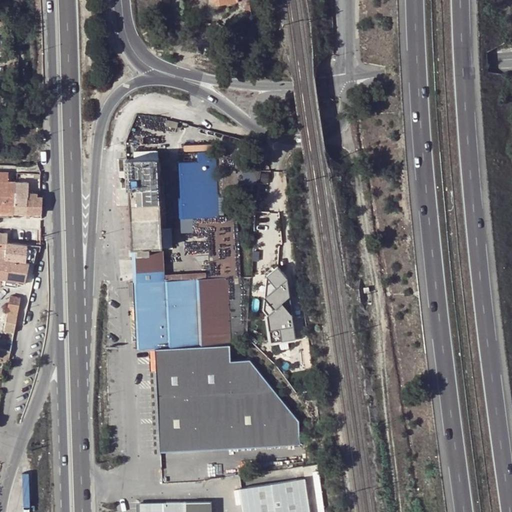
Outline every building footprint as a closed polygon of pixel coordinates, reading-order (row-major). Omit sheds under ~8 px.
[(220,215),(217,151),(199,152),(200,161),(192,161),(177,162),(180,217),(189,216),(220,215)] [(177,162),(192,161),(192,153),(177,154),(177,162)] [(153,254),(153,248),(165,247),(164,229),(160,158),(142,159),(128,159),(129,178),(130,189),(131,189),(134,248),(135,248),(146,248),(146,254),(153,254)] [(245,182),(259,184),(262,161),(248,159),(245,182)] [(7,181),(0,180),(0,194),(13,194),(14,181),(7,181)] [(13,194),(11,211),(24,212),(26,192),(27,182),(18,181),(14,181),(13,194)] [(26,192),(24,212),(40,212),(41,196),(38,195),(35,195),(35,192),(26,192)] [(0,194),(0,211),(11,211),(13,194),(0,194)] [(220,215),(189,216),(190,228),(221,227),(220,215)] [(267,227),(258,226),(256,238),(265,239),(267,227)] [(172,228),(164,229),(165,247),(173,247),(172,228)] [(8,260),(24,262),(26,244),(9,242),(5,241),(4,255),(8,256),(8,260)] [(146,254),(146,248),(135,248),(137,282),(167,281),(165,247),(153,248),(153,254),(146,254)] [(4,255),(0,254),(0,279),(5,280),(8,260),(8,256),(4,255)] [(27,262),(24,262),(8,260),(5,280),(17,282),(16,284),(22,285),(27,262)] [(228,278),(167,281),(137,282),(135,282),(139,347),(157,346),(162,449),(301,442),(300,420),(251,358),(232,359),(231,343),(228,278)] [(8,310),(16,312),(19,297),(9,295),(6,310),(8,310)] [(8,310),(5,327),(13,329),(14,323),(16,312),(8,310)] [(0,356),(11,358),(13,341),(0,339),(0,356)] [(308,511),(305,480),(240,488),(242,511),(308,511)] [(210,511),(211,502),(139,502),(139,511),(210,511)]
